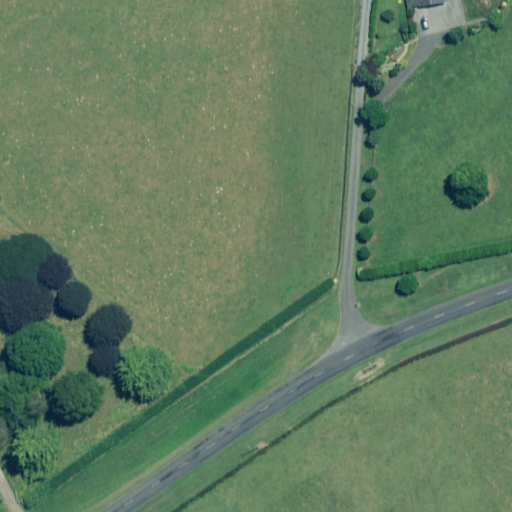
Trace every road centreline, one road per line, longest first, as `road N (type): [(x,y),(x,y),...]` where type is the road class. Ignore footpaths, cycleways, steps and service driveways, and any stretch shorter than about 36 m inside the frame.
road 1 (unclassified): [(511,290),(324,372),(119,511)]
road 2 (unknown): [(324,372),(348,0)]
